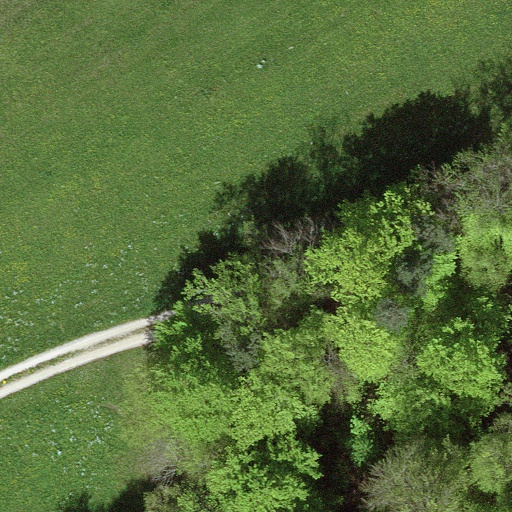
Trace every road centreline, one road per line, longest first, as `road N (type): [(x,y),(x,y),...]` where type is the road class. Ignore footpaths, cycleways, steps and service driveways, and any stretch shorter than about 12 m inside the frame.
road 1 (track): [(0,388),(99,340),(273,280),(511,169)]
road 2 (track): [(511,336),(386,511)]
